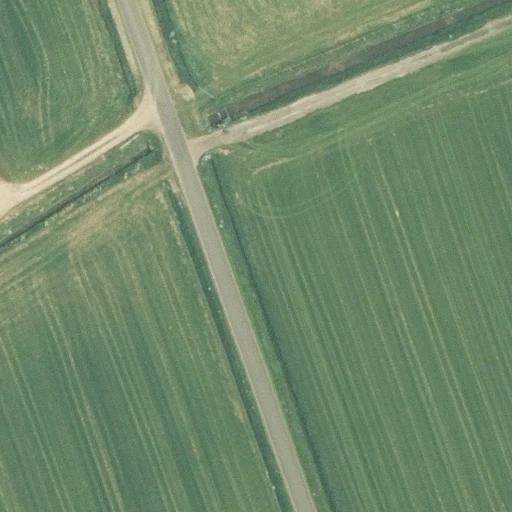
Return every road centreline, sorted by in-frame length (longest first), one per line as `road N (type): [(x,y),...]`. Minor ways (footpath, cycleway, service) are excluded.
road 1 (unclassified): [(301,511),(122,0)]
road 2 (track): [(177,157),(511,14)]
road 3 (track): [(0,211),(162,115)]
